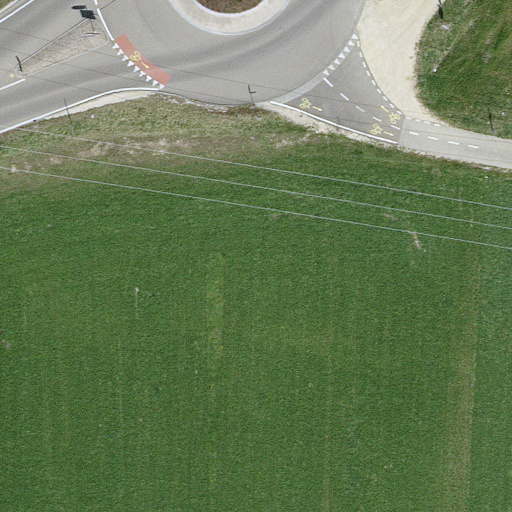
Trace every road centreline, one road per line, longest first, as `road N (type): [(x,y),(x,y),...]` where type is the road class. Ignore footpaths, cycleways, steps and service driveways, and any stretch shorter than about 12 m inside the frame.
road 1 (track): [(297,45),(389,114),(511,149)]
road 2 (tertiary): [(138,11),(180,55),(240,69),(297,45),(329,0)]
road 3 (tertiary): [(138,11),(0,76)]
road 4 (track): [(360,96),(436,0)]
